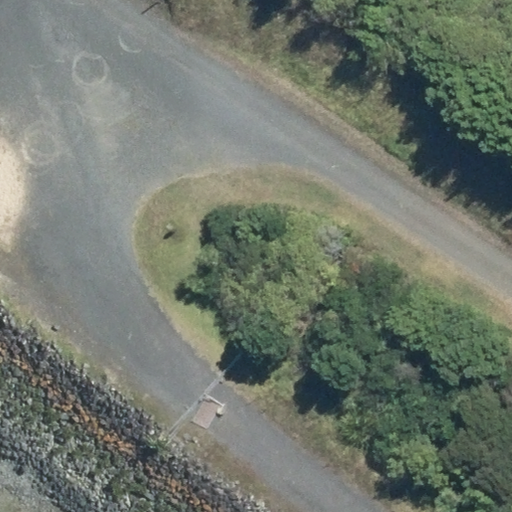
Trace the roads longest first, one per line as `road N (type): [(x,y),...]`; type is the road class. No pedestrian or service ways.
road 1 (track): [(2,0),(29,113),(104,292),(190,388),(345,511)]
road 2 (track): [(511,290),(81,0)]
